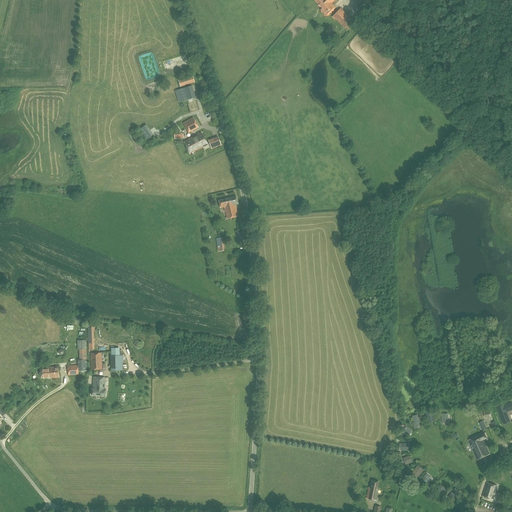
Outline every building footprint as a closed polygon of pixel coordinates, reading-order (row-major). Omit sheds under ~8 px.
[(334,0),(314,0),(322,8),(320,10),(327,16),(335,8),(332,5),(333,5),(332,3),(334,0)] [(345,28),(353,21),(340,8),(333,16),(345,28)] [(180,86),(195,82),(193,76),(178,80),(180,86)] [(192,85),(175,90),(178,102),(196,97),(192,85)] [(188,133),(199,127),(193,117),(183,123),(188,133)] [(147,139),(153,135),(146,124),(140,128),(147,139)] [(190,153),(207,144),(201,133),(184,142),(190,153)] [(218,137),(209,140),(210,145),(213,144),(215,147),(221,144),(218,137)] [(238,216),(236,204),(238,204),(236,197),(219,200),(220,208),(224,207),(227,219),(238,216)] [(238,244),(246,244),(245,232),(237,233),(238,244)] [(64,310),(62,316),(84,322),(85,316),(64,310)] [(87,371),(86,340),(77,340),(78,349),(81,349),(81,354),(80,355),(80,360),(78,360),(78,365),(68,366),(68,375),(78,374),(78,371),(87,371)] [(102,369),(102,352),(90,353),(91,370),(102,369)] [(111,370),(122,370),(122,355),(111,355),(111,370)] [(59,377),(58,366),(49,367),(49,368),(41,369),(42,378),(52,377),(52,378),(59,377)] [(106,390),(106,387),(105,387),(105,377),(93,377),(93,388),(91,388),(91,395),(105,396),(106,393),(107,392),(107,391),(106,390)] [(511,410),(511,401),(504,405),(504,404),(497,407),(504,424),(511,421),(507,412),(511,410)] [(428,423),(435,421),(433,411),(426,412),(428,423)] [(412,431),(407,427),(405,430),(403,429),(402,431),(408,436),(409,433),(410,434),(412,431)] [(478,459),(490,454),(484,441),(488,440),(484,433),(469,440),(478,459)] [(406,464),(412,462),(409,456),(404,458),(406,464)] [(418,478),(424,470),(418,465),(411,473),(418,478)] [(427,486),(433,479),(427,473),(421,481),(427,486)] [(377,489),(379,482),(372,480),(370,488),(369,487),(366,498),(376,500),(379,489),(377,489)] [(493,500),(498,486),(487,482),(482,496),(493,500)] [(447,490),(440,485),(436,490),(443,496),(447,490)] [(459,494),(454,490),(448,498),(454,502),(459,494)] [(464,510),(467,505),(462,501),(458,507),(464,510)]
